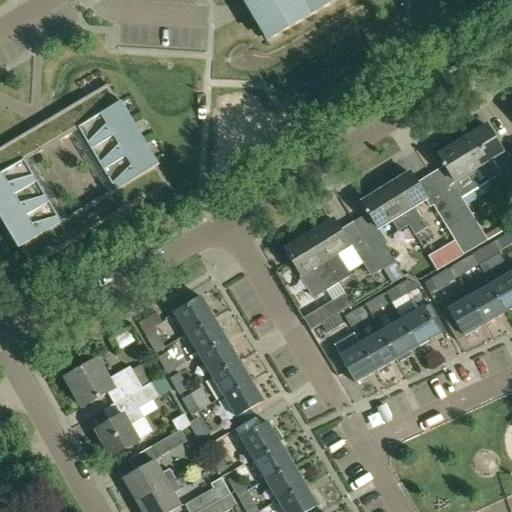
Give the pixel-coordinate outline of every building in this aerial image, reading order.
[(240,0),(266,43),(339,0),(240,0)] [(30,131),(0,148),(0,219),(2,222),(5,229),(18,250),(20,248),(31,267),(88,233),(96,247),(118,234),(110,220),(167,186),(156,167),(158,166),(156,162),(146,145),(142,139),(134,125),(130,118),(121,103),(118,104),(107,85),(49,120),(61,140),(71,134),(78,130),(114,190),(107,194),(68,218),(60,222),(24,162),(32,157),(42,151),(30,131)] [(486,126),(462,141),(487,182),(500,174),(491,160),(503,153),(486,126)] [(462,141),(438,155),(444,164),(441,166),(442,167),(442,168),(445,166),(454,181),(451,183),(456,190),(444,197),(459,221),(475,248),(487,241),(484,236),(461,198),(487,182),(462,141)] [(409,173),(385,188),(408,225),(408,226),(414,236),(414,235),(426,228),(413,207),(425,200),(415,184),(409,173)] [(385,188),(361,203),(367,212),(365,214),(366,215),(368,214),(377,229),(391,221),(397,232),(408,226),(408,225),(385,188)] [(444,197),(432,205),(433,206),(463,255),(475,248),(459,221),(444,197)] [(333,220),(308,235),(338,284),(351,276),(349,273),(337,254),(349,246),(339,231),(333,220)] [(501,238),(493,243),(499,253),(511,245),(511,238),(509,233),(501,238)] [(308,235),(284,249),(301,276),(314,299),(326,291),(338,284),(308,235)] [(380,238),(367,245),(382,270),(395,262),(385,245),(380,238)] [(367,245),(356,253),(363,264),(370,277),(382,270),(367,245)] [(489,245),(473,255),(478,265),(495,255),(489,245)] [(468,258),(452,267),(457,277),(474,268),(468,258)] [(447,270),(431,279),(437,289),(453,280),(447,270)] [(511,308),(511,274),(510,272),(490,284),(506,313),(511,308)] [(402,284),(386,293),(391,303),(407,293),(402,284)] [(490,284),(469,296),(485,325),(506,313),(490,284)] [(345,293),(320,308),(328,320),(328,321),(337,315),(352,306),(345,293)] [(381,295),(365,305),(371,315),(387,305),(381,295)] [(485,325),(469,296),(448,309),(464,337),(485,325)] [(187,334),(214,318),(202,297),(174,313),(187,334)] [(414,312),(402,319),(418,346),(439,334),(420,302),(411,307),(414,312)] [(361,307),(344,317),(350,327),(367,317),(361,307)] [(157,313),(139,323),(155,354),(165,348),(156,332),(157,331),(155,328),(163,324),(157,313)] [(328,320),(320,325),(326,334),(343,324),(337,315),(328,321),(328,320)] [(226,339),(214,318),(187,334),(199,355),(226,339)] [(418,346),(402,319),(381,331),(397,358),(398,358),(400,361),(410,355),(408,352),(418,346)] [(397,358),(381,331),(360,344),(376,371),(397,358)] [(239,360),(226,339),(199,355),(211,376),(239,360)] [(376,371),(360,344),(340,356),(355,383),(376,371)] [(158,358),(167,375),(177,369),(167,352),(158,358)] [(140,365),(132,370),(130,367),(108,380),(97,359),(65,377),(83,408),(108,393),(114,404),(150,383),(140,365)] [(251,381),(239,360),(211,376),(223,397),(251,381)] [(169,379),(179,396),(189,390),(182,377),(182,376),(180,372),(169,379)] [(251,381),(223,397),(236,418),(263,401),(251,381)] [(138,441),(138,440),(152,432),(139,409),(158,398),(150,383),(114,404),(102,411),(110,423),(96,431),(111,456),(138,441)] [(192,394),(181,400),(191,417),(201,411),(192,394)] [(198,418),(188,423),(197,441),(208,435),(198,418)] [(267,422),(240,438),(252,459),(280,443),(279,442),(283,440),(277,430),(273,432),(267,422)] [(129,459),(136,471),(123,478),(136,501),(175,479),(170,469),(162,473),(155,461),(159,459),(159,457),(169,451),(163,440),(129,459)] [(280,443),(252,459),(264,480),(292,464),(280,443)] [(228,469),(218,452),(209,458),(218,474),(228,469)] [(292,464),(264,480),(277,501),(304,484),(292,464)] [(236,496),(246,490),(237,475),(227,480),(236,496)] [(181,489),(175,479),(136,501),(142,511),(169,511),(181,506),(174,493),(181,489)] [(304,484),(277,501),(283,511),(305,511),(317,505),(304,484)] [(213,489),(184,506),(187,511),(198,511),(220,500),(213,489)] [(258,511),(246,490),(236,496),(245,511),(258,511)] [(226,511),(237,506),(230,495),(220,500),(198,511),(226,511)]
